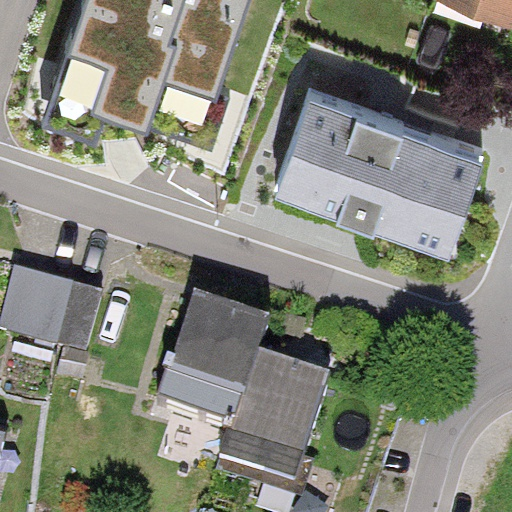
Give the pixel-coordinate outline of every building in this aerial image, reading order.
[(85,0),(41,129),(100,148),(109,120),(215,155),(241,79),(228,75),(253,0),(85,0)] [(511,0),(473,0),(511,12),(511,0)] [(490,140),(304,84),(269,197),(455,254),(490,140)] [(102,307),(14,283),(0,334),(0,336),(87,361),(102,307)] [(270,320),(196,294),(163,402),(235,426),(260,354),(270,320)] [(305,457),(330,377),(260,354),(235,426),(219,469),(304,497),(316,460),(305,457)]
